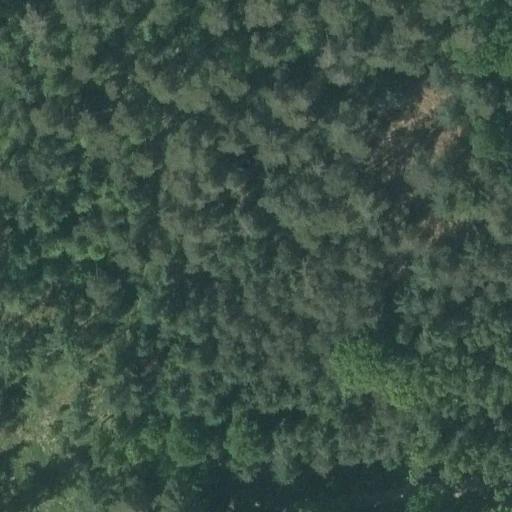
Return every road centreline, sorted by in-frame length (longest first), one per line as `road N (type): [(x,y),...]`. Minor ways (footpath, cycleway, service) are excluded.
road 1 (track): [(101,511),(193,0)]
road 2 (unclassified): [(511,475),(271,511)]
